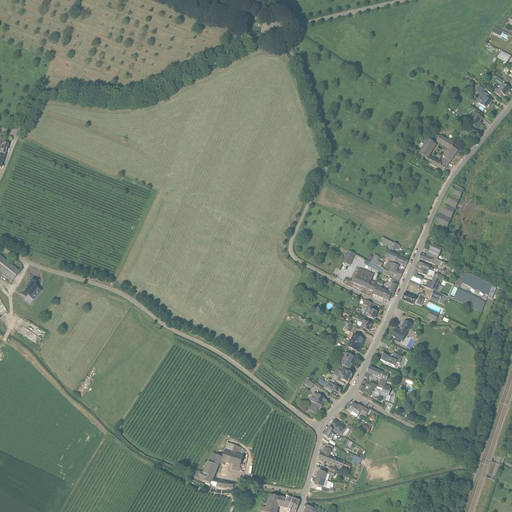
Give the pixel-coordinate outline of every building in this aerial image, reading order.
[(493,78),(495,80),(501,84),(503,81),(495,75),(493,78)] [(511,80),(506,76),(503,81),(511,86),(511,84),(511,80)] [(506,88),(503,85),(501,87),(498,90),(497,89),(494,93),(500,97),(502,94),(505,96),(510,91),(506,88)] [(489,106),(491,102),(488,100),(490,97),(483,93),(476,103),(486,109),(488,106),(489,106)] [(480,123),(482,119),(483,119),(474,113),(467,122),(477,129),(481,124),(480,123)] [(440,137),(437,141),(437,142),(449,149),(451,150),(450,151),(455,155),(457,152),(455,150),(457,148),(452,145),(454,142),(449,139),(448,141),(440,137)] [(428,157),(436,145),(427,140),(424,145),(422,148),(418,154),(426,159),(427,159),(428,157)] [(450,163),(455,155),(450,151),(451,150),(449,149),(447,152),(446,151),(442,157),(444,158),(444,159),(450,163)] [(427,159),(426,159),(425,161),(438,169),(443,172),(447,167),(428,157),(427,159)] [(437,216),(434,225),(446,230),(463,191),(452,186),(437,216)] [(391,248),(393,243),(382,238),(380,243),(391,248)] [(390,250),(389,253),(388,253),(386,259),(393,262),(395,263),(396,262),(398,257),(392,255),(394,249),(396,249),(397,245),(393,243),(391,248),(390,250)] [(432,246),(427,257),(437,261),(441,250),(432,246)] [(347,251),(344,258),(352,262),(355,254),(349,252),(347,251)] [(376,265),(378,262),(377,262),(380,257),(374,254),(372,259),(371,262),(374,264),(376,265)] [(419,259),(435,265),(435,264),(439,265),(441,262),(437,261),(427,257),(424,256),(424,255),(423,255),(423,256),(420,255),(419,259)] [(0,276),(1,275),(11,283),(19,272),(0,256),(0,276)] [(398,257),(396,262),(399,264),(406,267),(408,262),(398,257)] [(396,271),(398,267),(399,264),(396,262),(395,263),(393,262),(392,264),(387,262),(386,266),(384,269),(383,271),(393,275),(395,271),(396,271)] [(434,269),(433,269),(430,267),(426,266),(427,264),(422,263),(421,264),(417,263),(416,266),(428,271),(429,270),(433,272),(434,269)] [(426,277),(433,279),(433,277),(438,279),(439,274),(433,272),(429,270),(428,271),(416,266),(413,273),(417,275),(418,274),(426,277)] [(353,283),(365,288),(369,278),(368,278),(370,273),(359,269),(353,283)] [(393,278),(399,281),(402,274),(396,271),(395,271),(393,275),(383,271),(382,274),(385,275),(388,277),(388,276),(393,278)] [(365,288),(369,290),(374,292),(373,295),(383,299),(387,292),(380,289),(376,288),(376,286),(374,285),(375,283),(371,281),(373,275),(370,273),(368,278),(369,278),(365,288)] [(417,276),(417,275),(413,273),(410,281),(420,285),(422,278),(417,276)] [(433,279),(431,282),(440,286),(443,281),(442,280),(438,279),(433,277),(433,279)] [(20,295),(25,298),(27,295),(33,300),(40,291),(36,288),(38,286),(31,281),(20,295)] [(421,286),(420,285),(410,281),(408,285),(419,290),(421,286)] [(437,293),(440,286),(431,282),(429,289),(434,291),(437,293)] [(387,292),(383,299),(389,302),(390,298),(392,294),(393,295),(397,286),(393,284),(390,290),(388,289),(387,292)] [(431,297),(440,301),(442,295),(437,293),(434,291),(431,297)] [(402,301),(413,305),(414,303),(421,306),(423,300),(419,298),(418,300),(416,299),(404,295),(402,301)] [(367,317),(374,320),(377,313),(369,309),(368,312),(369,312),(367,317)] [(439,315),(430,311),(427,318),(436,322),(439,315)] [(365,333),(367,330),(369,331),(372,325),(364,321),(362,323),(359,330),(365,333)] [(396,329),(392,337),(396,339),(400,341),(402,342),(409,329),(410,330),(412,325),(404,321),(400,331),(396,329)] [(351,341),(361,346),(365,340),(354,334),(351,341)] [(349,340),(345,347),(348,349),(348,348),(358,353),(361,346),(351,341),(349,340)] [(379,352),(381,353),(383,354),(380,361),(394,367),(396,363),(399,364),(402,357),(394,353),(396,349),(395,349),(392,355),(392,356),(391,356),(390,356),(379,351),(379,352)] [(341,362),(339,365),(341,365),(344,367),(350,370),(352,365),(353,363),(351,363),(354,357),(345,353),(342,352),(340,357),(342,358),(341,362)] [(345,382),(348,384),(350,380),(351,378),(353,375),(337,367),(334,373),(338,375),(339,375),(340,376),(338,381),(344,384),(345,382)] [(381,392),(385,394),(387,395),(388,396),(390,390),(386,388),(387,387),(384,385),(388,375),(369,367),(364,377),(367,378),(369,374),(376,377),(381,378),(379,383),(377,388),(382,389),(381,392)] [(311,389),(314,384),(308,380),(305,385),(311,389)] [(362,384),(358,391),(370,397),(371,393),(374,394),(375,393),(372,392),(373,388),(376,389),(377,387),(375,386),(367,383),(363,381),(362,384)] [(331,393),(335,387),(328,382),(324,388),(331,393)] [(320,408),(321,407),(325,400),(315,393),(310,400),(310,401),(313,403),(309,409),(315,414),(317,410),(319,407),(320,408)] [(368,411),(359,406),(358,407),(353,404),(349,411),(351,412),(350,413),(357,417),(360,413),(365,416),(368,411)] [(371,411),(367,418),(374,422),(378,415),(371,411)] [(334,429),(333,430),(337,433),(341,435),(341,434),(345,437),(347,434),(349,430),(352,432),(354,430),(348,425),(346,428),(346,429),(334,421),(330,426),(334,429)] [(362,428),(370,432),(372,427),(365,423),(362,428)] [(329,427),(324,436),(328,439),(328,438),(331,440),(332,439),(334,435),(335,436),(337,433),(333,430),(329,428),(329,427)] [(320,454),(319,459),(326,461),(328,456),(329,457),(332,450),(325,448),(324,451),(325,451),(324,455),(323,455),(320,454)] [(192,474),(191,476),(193,477),(194,477),(198,479),(199,478),(203,480),(203,481),(206,483),(205,485),(210,487),(210,486),(210,485),(211,486),(212,486),(213,486),(214,487),(223,489),(233,488),(234,485),(232,484),(212,481),(220,464),(223,465),(224,462),(230,464),(233,465),(240,467),(243,459),(243,457),(238,455),(225,451),(223,458),(215,455),(213,461),(209,459),(207,463),(203,473),(201,472),(196,471),(195,473),(193,473),(192,472),(192,474)] [(326,461),(325,462),(343,468),(343,467),(349,470),(351,465),(344,463),(338,460),(334,459),(331,458),(329,457),(328,456),(326,461)] [(354,456),(351,463),(356,465),(357,465),(360,458),(359,458),(356,456),(354,456)] [(319,471),(317,478),(325,481),(327,474),(319,471)] [(314,485),(322,487),(323,487),(322,491),(329,493),(333,492),(334,489),(330,488),(330,490),(326,488),(328,482),(325,481),(317,478),(314,485)] [(277,511),(279,507),(285,509),(291,511),(294,511),(298,502),(288,498),(287,501),(280,498),(270,495),(266,508),(260,506),(258,511),(261,511),(277,511)]
